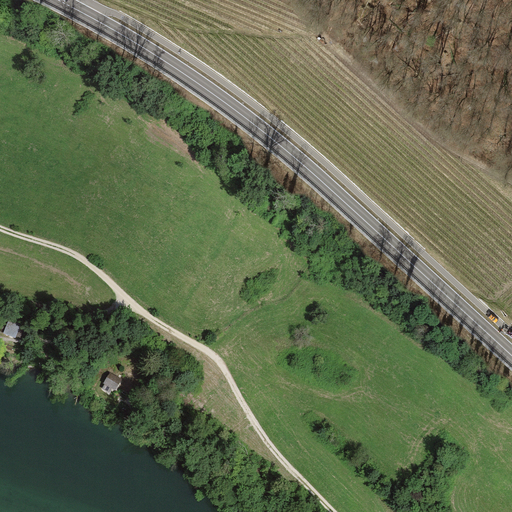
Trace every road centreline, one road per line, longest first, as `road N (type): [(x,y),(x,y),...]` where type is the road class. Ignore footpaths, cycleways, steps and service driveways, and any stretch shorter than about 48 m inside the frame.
road 1 (secondary): [(57,0),(162,59),(261,129),(511,355)]
road 2 (track): [(333,511),(269,444),(218,359),(129,303)]
road 3 (track): [(511,183),(441,145),(292,0)]
road 4 (track): [(0,227),(77,255),(129,303)]
